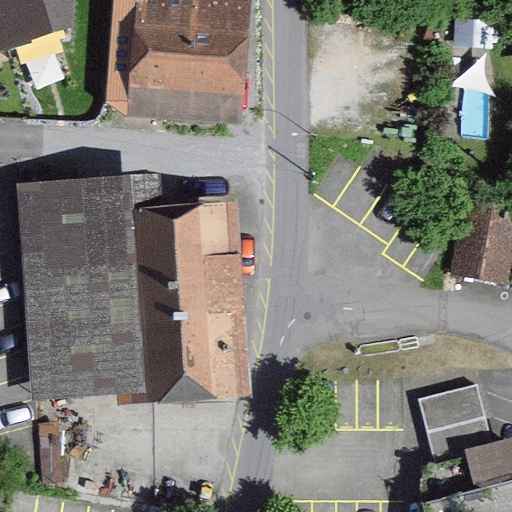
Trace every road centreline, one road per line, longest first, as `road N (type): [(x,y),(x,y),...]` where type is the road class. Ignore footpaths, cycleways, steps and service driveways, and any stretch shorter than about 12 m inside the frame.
road 1 (unclassified): [(245,511),(285,306),(292,169)]
road 2 (residential): [(0,145),(108,145),(292,169)]
road 3 (unclassified): [(292,169),(288,0)]
